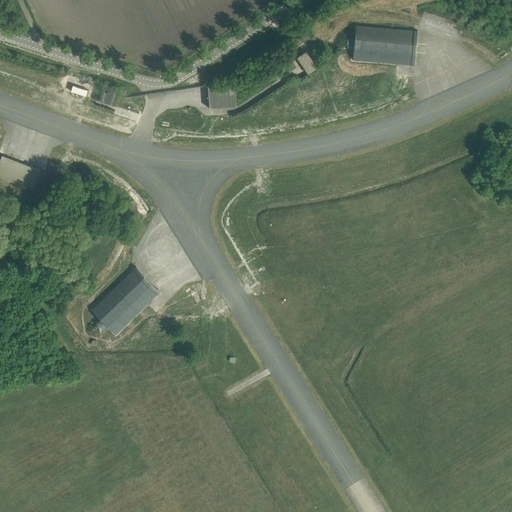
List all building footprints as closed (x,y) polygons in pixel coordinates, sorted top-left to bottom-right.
[(347,49),(354,50),(353,60),(415,66),(418,31),(356,25),(355,35),(348,34),(347,49)] [(317,68),(306,51),(297,57),(308,74),(317,68)] [(210,108),(211,108),(212,107),(237,105),(235,84),(210,86),(209,85),(208,85),(210,108)] [(0,160),(0,176),(33,189),(40,170),(2,155),(0,160)] [(98,316),(93,321),(104,332),(109,327),(115,334),(160,292),(136,266),(91,309),(98,316)]
